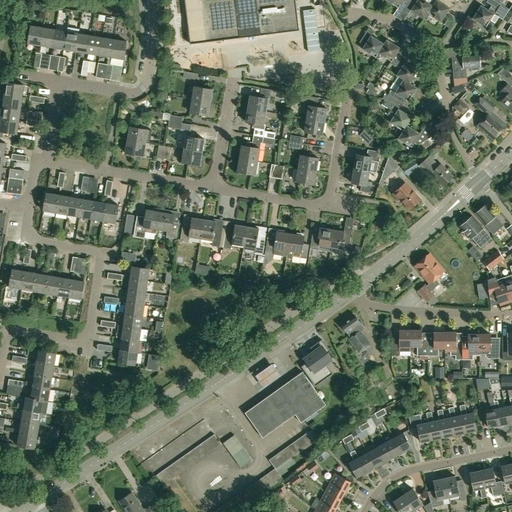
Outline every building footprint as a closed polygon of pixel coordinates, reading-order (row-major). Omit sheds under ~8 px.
[(199,0),(205,42),(299,30),(295,0),(199,0)] [(386,0),(398,8),(400,5),(404,9),(410,0),(386,0)] [(410,0),(404,9),(409,12),(411,11),(424,19),(428,13),(433,5),(432,5),(434,3),(429,0),(410,0)] [(429,0),(434,3),(432,5),(433,5),(428,13),(441,22),(450,8),(449,8),(452,3),(447,0),(429,0)] [(488,0),(487,3),(491,6),(506,15),(509,10),(501,4),(503,0),(488,0)] [(511,4),(509,10),(506,15),(502,20),(508,24),(511,17),(511,4)] [(502,20),(506,15),(491,6),(489,10),(481,5),(472,19),(486,28),(491,20),(495,23),(498,17),(502,20)] [(41,46),(44,28),(31,26),(28,43),(41,46)] [(64,50),(76,52),(79,34),(80,29),(68,27),(67,32),(64,50)] [(52,48),(55,30),(44,28),(41,46),(52,48)] [(64,50),(67,32),(55,30),(52,48),(64,50)] [(88,54),(91,36),(79,34),(76,52),(88,54)] [(378,54),(384,44),(371,35),(362,49),(375,58),(378,54)] [(91,36),(88,54),(100,55),(103,38),(91,36)] [(103,38),(100,55),(111,57),(114,40),(103,38)] [(405,52),(400,49),(401,48),(387,39),(384,44),(378,54),(391,62),(390,64),(395,67),(396,66),(405,52)] [(126,42),(114,40),(111,57),(110,65),(113,65),(122,67),(126,42)] [(411,55),(405,51),(405,52),(396,66),(401,69),(396,76),(403,80),(410,84),(411,84),(419,70),(406,62),(411,55)] [(268,52),(268,67),(282,67),(282,52),(268,52)] [(466,68),(472,68),(472,71),(480,70),(479,67),(480,67),(479,54),(463,55),(463,57),(457,58),(457,66),(453,66),(454,79),(467,78),(466,68)] [(114,66),(112,80),(123,81),(124,67),(114,66)] [(511,86),(511,85),(511,75),(503,68),(497,74),(508,84),(500,92),(506,97),(501,103),(511,112),(510,113),(511,114),(511,86)] [(195,80),(196,73),(184,71),(183,78),(195,80)] [(417,88),(411,84),(410,84),(403,80),(395,93),(389,89),(385,94),(400,103),(402,105),(405,100),(408,102),(417,88)] [(4,95),(22,98),(24,85),(6,83),(4,95)] [(194,87),(192,100),(211,103),(213,90),(194,87)] [(261,88),(260,97),(250,96),(248,109),(266,112),(268,99),(269,96),(281,98),(282,92),(261,88)] [(298,94),(297,101),(309,103),(308,106),(309,106),(307,119),(325,122),(327,109),(317,107),(314,107),(316,97),(298,94)] [(407,125),(412,118),(397,108),(400,103),(385,94),(382,99),(384,100),(381,106),(388,110),(389,113),(394,116),(390,123),(403,131),(407,125)] [(3,107),(21,110),(22,98),(4,95),(3,107)] [(474,104),(487,115),(477,126),(493,141),(507,125),(494,113),(495,111),(480,98),(474,104)] [(453,106),(462,114),(468,107),(459,99),(453,106)] [(209,116),(211,103),(192,100),(190,113),(209,116)] [(1,119),(19,122),(21,110),(3,107),(1,119)] [(248,109),(246,122),(253,123),(252,128),(255,128),(254,135),(275,139),(280,140),(281,134),(265,131),(266,125),(264,124),(266,112),(248,109)] [(163,119),(164,113),(152,111),(151,117),(163,119)] [(1,119),(0,126),(0,131),(17,134),(19,122),(1,119)] [(307,119),(305,132),(323,135),(325,122),(307,119)] [(181,129),(182,123),(169,121),(168,127),(181,129)] [(403,131),(398,139),(412,148),(415,143),(418,146),(419,145),(423,150),(432,145),(428,139),(431,137),(430,129),(425,126),(420,133),(407,125),(403,131)] [(146,143),(148,130),(130,127),(128,140),(146,143)] [(250,142),(249,147),(242,146),(240,159),(258,162),(260,149),(261,150),(262,143),(274,145),(275,139),(254,135),(252,142),(250,142)] [(290,141),(302,143),(303,137),(291,135),(290,141)] [(205,139),(186,136),(184,149),(202,152),(205,139)] [(146,143),(128,140),(126,153),(144,156),(146,143)] [(302,143),(290,141),(289,148),(301,150),(302,143)] [(156,158),(163,159),(165,146),(159,145),(156,158)] [(200,165),(202,152),(184,149),(182,162),(200,165)] [(357,155),(354,169),(370,172),(372,162),(377,163),(379,152),(368,150),(367,157),(357,155)] [(301,155),(298,168),(317,171),(319,158),(301,155)] [(384,181),(394,171),(399,167),(389,155),(381,177),(384,181)] [(438,167),(429,157),(419,166),(428,176),(431,174),(443,186),(453,177),(441,164),(438,167)] [(258,162),(240,159),(238,172),(256,175),(258,162)] [(269,177),(276,178),(278,165),(271,164),(269,177)] [(407,164),(402,166),(407,174),(411,171),(407,164)] [(284,166),(278,165),(276,178),(282,179),(284,166)] [(314,185),(317,171),(298,168),(296,182),(314,185)] [(368,182),(370,172),(354,169),(352,183),(362,185),(360,191),(372,194),(374,183),(368,182)] [(406,183),(393,195),(398,201),(400,199),(410,209),(421,200),(406,183)] [(44,211),(56,213),(59,195),(47,193),(44,211)] [(56,213),(68,215),(71,197),(59,195),(56,213)] [(68,215),(80,217),(83,199),(71,197),(68,215)] [(80,217),(92,219),(95,201),(83,199),(80,217)] [(92,219),(104,221),(107,203),(95,201),(92,219)] [(118,205),(107,203),(104,221),(115,223),(118,205)] [(487,205),(477,214),(486,225),(493,233),(503,225),(496,217),(487,205)] [(157,234),(158,230),(161,212),(147,210),(145,218),(137,216),(134,237),(144,238),(145,232),(157,234)] [(172,243),(172,239),(176,240),(179,224),(173,222),(174,214),(161,212),(158,230),(167,231),(166,238),(168,238),(167,242),(172,243)] [(127,214),(124,232),(131,234),(134,215),(127,214)] [(466,219),(466,222),(461,227),(471,239),(472,238),(480,248),(491,238),(473,217),(470,216),(466,219)] [(200,239),(204,219),(192,218),(191,226),(183,224),(180,241),(188,242),(189,237),(200,239)] [(204,219),(200,239),(213,241),(212,246),(220,248),(222,231),(215,229),(216,221),(204,219)] [(244,246),(247,227),(235,225),(234,233),(226,231),(223,248),(231,249),(232,244),(244,246)] [(319,246),(331,247),(333,240),(331,239),(332,229),(324,228),(324,225),(320,225),(319,232),(313,231),(310,249),(319,250),(319,246)] [(247,227),(244,246),(243,252),(263,255),(266,238),(258,237),(259,229),(247,227)] [(333,227),(332,229),(331,239),(333,240),(331,247),(332,248),(331,252),(339,253),(341,252),(341,249),(344,250),(345,241),(350,242),(352,230),(345,229),(344,231),(336,230),(336,227),(333,227)] [(265,252),(287,255),(290,234),(277,232),(276,240),(267,238),(265,252)] [(307,259),(309,245),(303,244),(304,236),(290,234),(287,255),(286,258),(292,259),(293,257),(307,259)] [(477,250),(471,255),(477,261),(483,256),(477,250)] [(490,270),(504,259),(498,251),(483,262),(490,270)] [(429,253),(414,266),(429,283),(425,286),(424,285),(417,291),(426,302),(434,295),(431,291),(439,284),(435,279),(445,271),(429,253)] [(132,266),(130,279),(148,282),(153,282),(155,270),(150,269),(132,266)] [(22,289),(25,271),(13,269),(10,287),(22,289)] [(36,273),(25,271),(22,289),(33,291),(36,273)] [(254,271),(251,276),(257,279),(260,274),(254,271)] [(45,293),(48,275),(36,273),(33,291),(45,293)] [(511,274),(502,278),(511,303),(511,302),(511,274)] [(60,277),(48,275),(45,293),(57,295),(60,277)] [(57,295),(69,297),(72,280),(60,277),(57,295)] [(511,303),(502,278),(497,279),(496,278),(487,280),(490,299),(491,298),(497,296),(500,306),(511,303)] [(128,291),(146,293),(148,282),(130,279),(128,291)] [(81,300),(84,282),(72,280),(69,297),(81,300)] [(127,303),(145,305),(146,293),(128,291),(127,303)] [(125,315),(143,317),(145,305),(127,303),(125,315)] [(143,317),(125,315),(123,326),(141,329),(143,317)] [(371,345),(361,331),(364,329),(355,316),(342,326),(351,338),(349,339),(359,353),(371,345)] [(117,338),(122,338),(140,341),(141,329),(123,326),(118,326),(117,338)] [(411,331),(411,347),(417,347),(417,356),(428,356),(428,344),(428,342),(422,342),(422,330),(411,331)] [(392,347),(392,351),(400,351),(400,352),(411,352),(411,347),(411,331),(400,331),(400,337),(400,347),(392,347)] [(428,344),(428,356),(439,356),(439,349),(445,349),(445,332),(434,332),(434,344),(428,344)] [(445,349),(445,352),(451,352),(451,356),(456,356),(456,360),(462,360),(463,346),(463,344),(456,344),(456,332),(445,332),(445,349)] [(509,345),(503,345),(503,361),(511,360),(511,333),(508,333),(509,345)] [(463,346),(462,360),(471,360),(473,360),(473,356),(480,356),(480,354),(480,351),(480,334),(469,334),(469,336),(469,346),(463,346)] [(480,351),(480,354),(486,354),(486,356),(488,359),(499,359),(500,341),(491,341),(491,334),(480,334),(480,351)] [(140,341),(122,338),(120,350),(138,353),(140,341)] [(335,357),(330,351),(322,339),(313,345),(316,349),(304,358),(313,372),(308,376),(315,386),(327,378),(321,370),(327,365),(326,364),(335,357)] [(39,350),(37,363),(54,366),(57,353),(39,350)] [(138,353),(120,350),(118,363),(136,365),(138,353)] [(154,369),(160,370),(162,357),(157,356),(154,369)] [(54,366),(37,363),(35,374),(52,378),(54,366)] [(257,375),(262,383),(264,387),(280,376),(271,364),(257,375)] [(377,384),(386,378),(379,368),(371,374),(377,384)] [(302,372),(245,413),(263,437),(296,414),(301,422),(326,404),(302,372)] [(52,378),(35,374),(33,386),(50,390),(52,378)] [(50,390),(33,386),(31,398),(44,401),(48,402),(50,390)] [(494,401),(493,397),(491,392),(487,393),(489,403),(490,403),(492,410),(485,411),(489,428),(499,426),(494,401)] [(24,409),(41,412),(43,401),(44,401),(31,398),(26,397),(24,409)] [(499,426),(509,423),(505,407),(499,408),(498,400),(494,401),(499,426)] [(462,416),(466,433),(477,430),(474,413),(467,415),(465,405),(460,406),(462,416)] [(451,418),(455,435),(466,433),(462,416),(456,417),(454,407),(449,408),(451,418)] [(21,421),(39,424),(41,412),(24,409),(21,421)] [(440,421),(443,438),(455,435),(451,418),(445,419),(443,410),(438,411),(440,421)] [(429,423),(432,440),(443,438),(440,421),(434,422),(431,412),(426,413),(429,423)] [(432,440),(429,423),(422,424),(420,415),(409,417),(412,429),(418,428),(421,442),(432,440)] [(19,433),(37,436),(39,424),(21,421),(19,433)] [(37,436),(19,433),(17,446),(35,449),(37,436)] [(276,470),(315,442),(309,433),(269,460),(275,468),(214,511),(197,511),(173,478),(221,444),(215,434),(156,476),(182,511),(235,511),(282,478),(276,470)] [(394,438),(402,453),(411,448),(403,433),(394,438)] [(243,468),(254,461),(238,435),(226,442),(243,468)] [(385,443),(393,458),(402,453),(394,438),(385,443)] [(376,448),(384,463),(393,458),(385,443),(376,448)] [(367,453),(375,468),(384,463),(376,448),(367,453)] [(357,478),(366,473),(358,458),(354,450),(350,453),(354,460),(349,463),(350,464),(353,470),(357,478)] [(358,458),(366,473),(375,468),(367,453),(358,458)] [(511,464),(502,467),(505,484),(511,482),(511,464)] [(223,469),(229,476),(232,474),(226,466),(223,469)] [(493,468),(481,471),(485,488),(491,487),(493,496),(504,494),(502,482),(496,483),(493,468)] [(487,498),(485,488),(481,471),(470,473),(474,490),(480,489),(482,499),(487,498)] [(331,483),(346,491),(351,482),(335,474),(331,483)] [(461,502),(467,500),(464,488),(458,490),(456,476),(444,479),(449,498),(459,495),(461,502)] [(431,503),(432,508),(444,505),(443,499),(449,498),(444,479),(433,481),(436,495),(429,496),(431,503)] [(326,492),(341,500),(346,491),(331,483),(326,492)] [(413,489),(404,495),(414,511),(423,505),(413,489)] [(321,501),(336,509),(341,500),(326,492),(321,501)] [(156,511),(151,503),(143,509),(132,493),(119,501),(126,511),(156,511)] [(400,511),(412,511),(414,511),(404,495),(394,502),(400,511)] [(317,511),(319,511),(334,511),(336,509),(321,501),(316,510),(317,511)] [(433,511),(432,508),(431,503),(424,507),(426,511),(433,511)]
